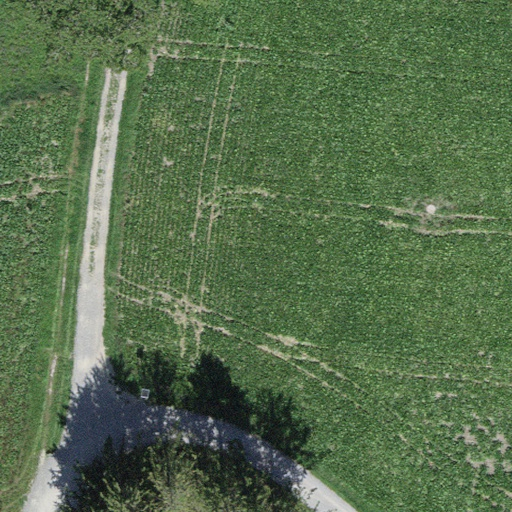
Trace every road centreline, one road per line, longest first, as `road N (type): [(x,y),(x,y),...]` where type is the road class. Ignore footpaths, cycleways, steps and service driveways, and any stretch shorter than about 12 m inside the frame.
road 1 (track): [(85,437),(112,96),(140,0)]
road 2 (track): [(334,511),(255,451),(169,424),(112,425),(85,437),(59,511)]
